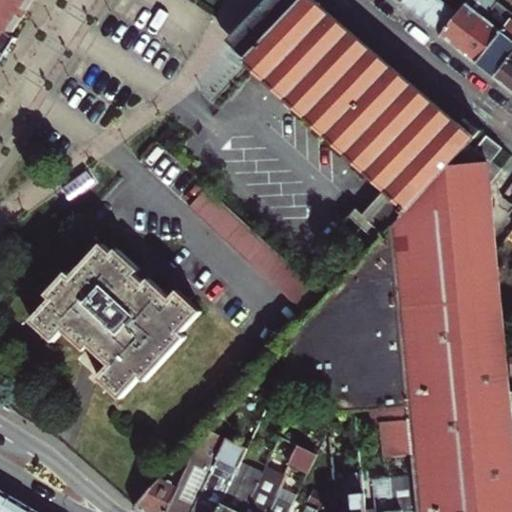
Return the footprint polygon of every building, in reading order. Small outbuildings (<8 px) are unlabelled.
[(42,0),(43,1),(43,0),(0,0),(0,42),(11,51),(21,35),(31,19),(26,16),(36,0),(42,0)] [(38,9),(43,1),(42,0),(36,0),(26,16),(31,19),(38,9)] [(267,0),(226,44),(228,47),(234,52),(265,20),(267,22),(270,18),(277,23),(297,0),(267,0)] [(265,20),(234,52),(247,65),(245,67),(252,74),(385,198),(364,222),(357,215),(342,231),(369,255),(449,169),(470,146),(481,135),(466,121),(459,129),(318,6),(311,0),(297,0),(277,23),(281,27),(277,31),(267,22),(265,20)] [(461,12),(446,0),(405,0),(401,5),(422,23),(440,37),(461,12)] [(459,52),(497,4),(491,0),(469,0),(461,12),(440,37),(451,46),(459,52)] [(446,0),(461,12),(469,0),(446,0)] [(476,66),(511,20),(511,14),(498,3),(497,4),(459,52),(469,60),(476,66)] [(487,74),(493,79),(511,56),(511,20),(476,66),(487,74)] [(11,51),(18,55),(28,40),(21,35),(11,51)] [(0,67),(1,66),(11,51),(0,42),(0,67)] [(18,55),(11,51),(1,66),(8,70),(18,55)] [(511,56),(493,79),(511,94),(511,56)] [(388,454),(413,452),(419,511),(511,511),(511,388),(493,184),(503,171),(494,162),(504,150),(488,137),(477,151),(470,146),(449,169),(369,255),(325,302),(307,321),(282,349),(292,388),(324,403),(343,412),(355,410),(367,408),(369,422),(384,420),(387,454),(388,454)] [(185,169),(156,143),(139,162),(166,188),(185,169)] [(205,189),(187,208),(307,321),(325,302),(205,189)] [(99,360),(110,370),(100,381),(119,400),(140,378),(146,384),(186,342),(181,337),(203,315),(179,293),(172,300),(150,279),(145,284),(135,274),(140,269),(120,250),(114,256),(103,245),(73,276),(69,274),(49,295),(53,299),(32,321),(55,344),(65,334),(86,354),(90,351),(99,360)] [(312,429),(327,436),(330,430),(332,449),(344,448),(347,445),(347,433),(350,433),(356,425),(355,410),(343,412),(324,403),(312,429)] [(182,476),(165,511),(188,511),(224,440),(212,434),(193,452),(182,476)] [(263,472),(243,511),(266,511),(276,493),(291,462),(309,472),(317,456),(281,436),(263,472)] [(245,451),(224,440),(188,511),(243,511),(263,472),(240,461),(245,451)] [(419,511),(413,452),(388,454),(391,477),(395,511),(419,511)] [(333,456),(338,495),(355,493),(356,511),(367,511),(367,510),(364,467),(358,468),(356,454),(333,456)] [(144,511),(165,511),(182,476),(178,475),(175,479),(173,479),(169,476),(164,480),(161,478),(142,498),(133,507),(144,511)] [(376,479),(376,480),(380,508),(367,510),(367,511),(395,511),(391,477),(376,479)] [(307,511),(308,511),(310,508),(302,504),(310,489),(302,485),(294,501),(289,511),(307,511)] [(0,511),(11,495),(0,488),(0,511)] [(289,511),(294,501),(276,493),(266,511),(289,511)] [(30,511),(33,508),(23,502),(11,495),(0,511),(30,511)]
